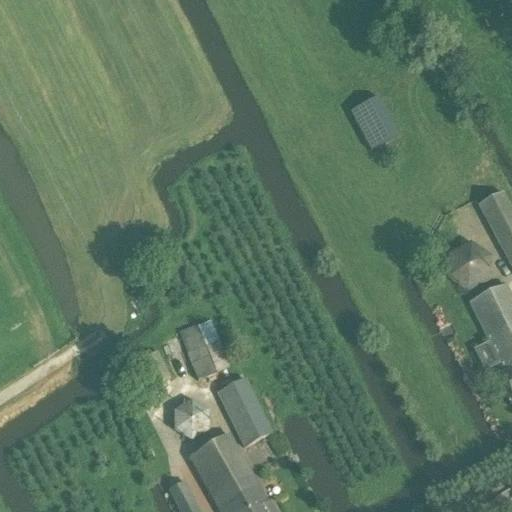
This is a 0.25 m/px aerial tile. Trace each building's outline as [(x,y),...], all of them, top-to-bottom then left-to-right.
[(369,153),(398,138),(378,98),(348,114),(369,153)] [(511,213),(502,195),(478,207),(511,271),(511,213)] [(489,284),(490,260),(470,246),(448,257),(446,281),(467,295),(489,284)] [(511,300),(506,289),(466,309),(470,315),(474,313),(505,374),(503,375),(511,394),(511,300)] [(197,328),(178,335),(196,383),(216,376),(197,328)] [(154,388),(169,381),(157,355),(142,362),(154,388)] [(245,452),(273,438),(247,384),(219,397),(245,452)] [(272,511),(268,505),(267,505),(229,440),(189,463),(217,511),(272,511)] [(179,511),(198,511),(185,486),(169,494),(179,511)]
